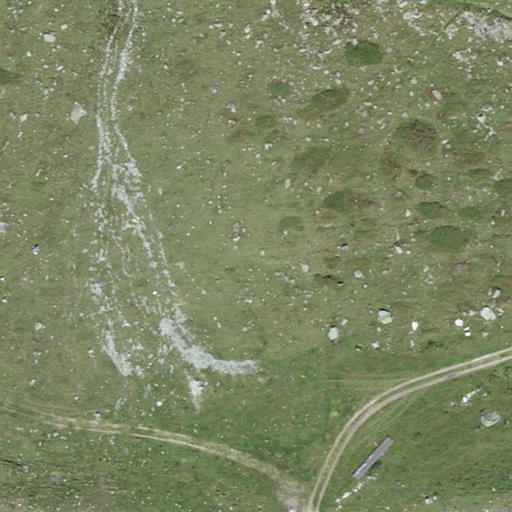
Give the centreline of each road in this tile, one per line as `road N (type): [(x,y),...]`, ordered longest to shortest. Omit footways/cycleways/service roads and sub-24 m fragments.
road 1 (track): [(316,498),(229,454),(0,405)]
road 2 (track): [(511,355),(423,382),(375,407),(344,439),(314,511)]
